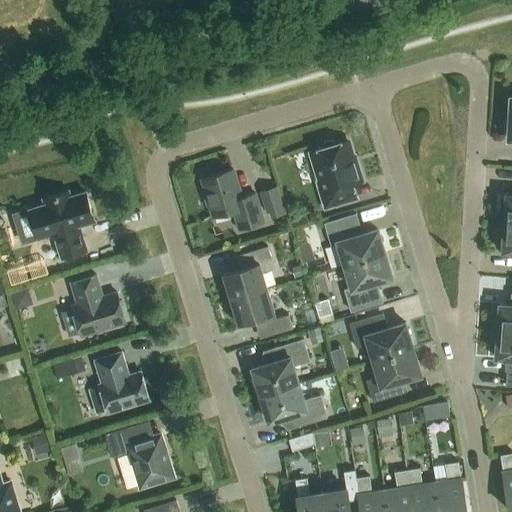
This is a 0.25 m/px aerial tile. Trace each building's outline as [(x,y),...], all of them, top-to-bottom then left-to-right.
[(349,186),(363,181),(358,165),(354,166),(347,141),(336,144),(335,142),(332,140),(324,142),(322,146),(323,148),(312,151),(324,192),(320,193),(325,208),(353,200),(349,186)] [(239,229),(264,222),(255,193),(241,197),(233,169),(202,179),(206,191),(203,194),(207,204),(210,205),(214,217),(234,211),(239,229)] [(272,217),(286,212),(277,185),(259,191),(266,212),(270,211),(272,217)] [(30,209),(14,214),(22,242),(39,237),(54,233),(62,257),(87,250),(79,225),(94,220),(86,192),(70,197),(69,191),(43,199),(45,204),(30,209)] [(511,193),(505,193),(505,197),(502,196),(500,223),(511,223),(511,193)] [(339,243),(345,265),(385,253),(377,229),(362,234),(356,213),(325,223),(331,245),(339,243)] [(511,223),(500,223),(498,249),(502,249),(501,252),(511,252),(511,223)] [(297,247),(302,262),(315,259),(310,243),(297,247)] [(224,274),(231,299),(267,288),(262,272),(275,269),(268,246),(242,254),(246,267),(224,274)] [(385,253),(345,265),(352,287),(345,289),(351,311),(383,302),(376,281),(392,277),(385,253)] [(301,264),(292,267),(295,277),(304,275),(301,264)] [(82,336),(126,322),(116,292),(103,296),(96,274),(71,282),(78,304),(72,305),(82,336)] [(267,288),(231,299),(239,324),(261,317),(267,336),(293,328),(288,315),(276,318),(267,288)] [(511,304),(499,304),(497,331),(511,331),(511,304)] [(332,313),(319,318),(321,324),(334,320),(332,313)] [(368,344),(373,360),(413,348),(405,322),(383,329),(378,314),(349,323),(357,348),(368,344)] [(320,327),(307,331),(311,345),(324,341),(320,327)] [(511,331),(497,331),(495,358),(511,359),(510,386),(511,385),(511,331)] [(252,379),(254,386),(259,388),(261,394),(299,383),(294,366),(310,361),(303,339),(275,347),(278,360),(252,368),(254,374),(252,379)] [(413,348),(373,360),(378,377),(367,380),(373,402),(402,393),(398,381),(421,375),(413,348)] [(108,413),(150,400),(141,371),(129,374),(122,351),(95,360),(102,383),(99,384),(108,413)] [(81,355),(52,364),(57,379),(85,370),(81,355)] [(345,358),(333,362),(336,372),(348,368),(345,358)] [(260,405),(262,412),(267,415),(269,421),(295,413),(299,426),(327,417),(320,395),(304,400),(299,383),(261,394),(263,401),(260,405)] [(423,405),(429,426),(452,420),(445,398),(423,405)] [(411,411),(399,413),(401,425),(413,423),(411,411)] [(389,420),(376,422),(378,434),(390,432),(389,420)] [(141,487),(174,477),(161,434),(138,441),(133,425),(106,434),(114,458),(130,453),(141,487)] [(362,427),(350,429),(352,445),(365,443),(362,427)] [(314,444),(313,431),(289,439),(293,451),(314,444)] [(46,433),(31,437),(36,454),(51,450),(46,433)] [(75,443),(61,447),(65,460),(78,456),(75,443)] [(509,511),(511,510),(511,452),(500,455),(508,505),(509,505),(509,511)] [(448,480),(436,482),(440,511),(466,511),(467,511),(459,461),(445,463),(448,480)] [(414,511),(440,511),(436,482),(423,484),(420,467),(407,469),(414,511)] [(387,511),(414,511),(407,469),(395,471),(397,488),(384,490),(387,511)] [(322,492),(325,511),(350,511),(349,501),(349,499),(359,498),(356,477),(355,470),(344,471),(346,488),(322,492)] [(361,511),(387,511),(384,490),(372,492),(369,475),(356,477),(359,498),(361,511)] [(310,494),(307,478),(307,477),(295,479),(300,509),(300,511),(325,511),(322,492),(310,494)] [(0,511),(17,511),(9,485),(1,487),(0,484),(0,511)] [(179,511),(176,500),(144,510),(144,511),(179,511)]
